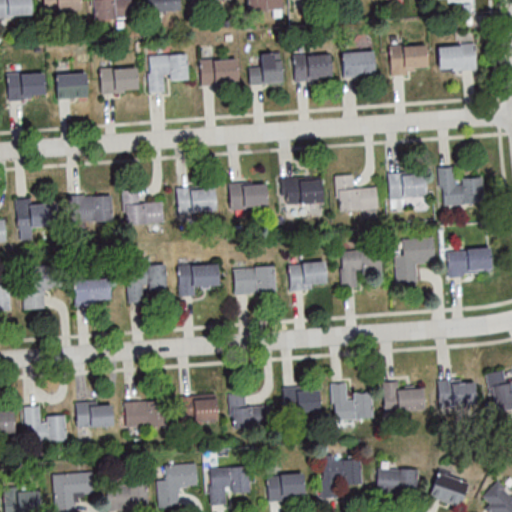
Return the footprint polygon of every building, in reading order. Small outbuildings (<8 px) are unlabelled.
[(0,0),(0,16),(31,16),(31,0),(0,0)] [(81,10),(80,0),(43,0),(44,12),(81,10)] [(133,18),(133,0),(91,0),(92,18),(133,18)] [(179,0),(147,0),(148,12),(180,10),(179,0)] [(283,9),(282,0),(243,0),(244,10),(283,9)] [(390,45),(390,73),(429,71),(428,43),(390,45)] [(439,44),(439,70),(476,69),(476,44),(439,44)] [(376,75),(376,50),(343,50),(343,75),(376,75)] [(167,91),(166,80),(189,79),(188,53),(148,55),(150,91),(167,91)] [(250,83),(283,83),(283,53),(250,53),(250,83)] [(331,54),(294,54),(294,79),(331,79),(331,54)] [(201,59),(202,83),(239,82),(238,58),(201,59)] [(101,66),(101,91),(137,91),(137,66),(101,66)] [(45,72),(8,72),(8,98),(45,98),(45,72)] [(57,72),(57,97),(88,97),(88,72),(57,72)] [(485,203),(484,176),(458,177),(458,166),(439,167),(440,204),(485,203)] [(379,207),(377,184),(356,186),(355,173),(335,175),(339,211),(379,207)] [(427,196),(427,174),(389,174),(389,205),(404,205),(404,196),(427,196)] [(282,179),(282,203),(323,203),(323,179),(282,179)] [(230,181),(230,208),(268,207),(268,181),(230,181)] [(216,212),(216,185),(178,185),(178,212),(216,212)] [(141,201),(140,190),(124,190),(124,224),(164,224),(163,201),(141,201)] [(71,195),(71,222),(113,222),(113,195),(71,195)] [(31,235),(31,226),(58,225),(58,201),(18,201),(19,235),(31,235)] [(396,283),(419,282),(419,262),(431,261),(430,236),(403,237),(404,252),(395,252),(396,283)] [(448,276),(493,273),(491,246),(447,249),(448,276)] [(382,283),(381,249),(340,250),(341,285),(382,283)] [(289,262),(290,288),(327,287),(326,261),(289,262)] [(178,264),(179,295),(199,295),(198,285),(219,285),(219,263),(178,264)] [(127,297),(146,297),(146,291),(167,291),(166,264),(127,264),(127,297)] [(234,267),(235,294),(277,293),(276,265),(234,267)] [(23,309),(45,308),(44,286),(61,286),(60,267),(22,268),(23,309)] [(74,278),(75,303),(112,302),(111,278),(74,278)] [(0,285),(0,311),(10,312),(9,285),(0,285)] [(486,372),(494,411),(511,407),(511,379),(508,380),(505,368),(486,372)] [(439,378),(439,404),(477,404),(477,378),(439,378)] [(425,410),(425,387),(399,387),(399,381),(384,381),(384,410),(425,410)] [(373,416),(373,392),(351,393),(351,382),(332,382),(332,417),(373,416)] [(284,388),(284,411),(321,411),(321,388),(284,388)] [(231,427),(273,425),(272,403),(249,404),(249,393),(229,394),(231,427)] [(181,395),(181,420),(217,420),(217,395),(181,395)] [(167,426),(167,400),(124,400),(124,426),(167,426)] [(77,401),(77,426),(113,426),(113,401),(77,401)] [(25,406),(26,442),(66,441),(65,414),(41,415),(41,405),(25,406)] [(0,432),(14,432),(14,409),(0,409),(0,432)] [(360,460),(323,460),(323,483),(360,483),(360,460)] [(158,508),(179,507),(178,486),(198,485),(197,462),(166,463),(167,476),(157,476),(158,508)] [(250,492),(249,466),(209,467),(210,508),(228,508),(228,492),(250,492)] [(377,490),(417,490),(417,467),(377,467),(377,490)] [(430,496),(461,505),(469,480),(437,471),(430,496)] [(77,511),(77,495),(94,495),(93,472),(54,472),(54,511),(77,511)] [(305,495),(304,472),(267,474),(269,497),(305,495)] [(490,504),(482,511),(511,511),(511,492),(499,479),(482,495),(490,504)] [(148,509),(148,485),(107,485),(108,510),(148,509)] [(15,501),(8,501),(8,511),(39,511),(39,490),(15,490),(15,501)]
